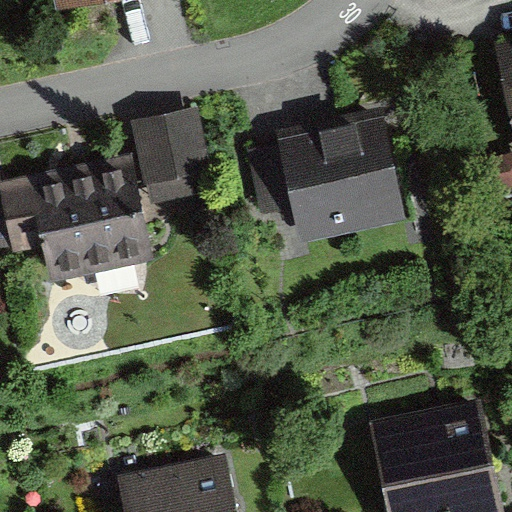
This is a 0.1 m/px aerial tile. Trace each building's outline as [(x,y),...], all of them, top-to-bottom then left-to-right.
[(414,107),(303,134),(328,240),(439,214),(414,107)] [(161,143),(51,162),(69,268),(179,249),(161,143)] [(0,315),(16,311),(0,249),(0,315)] [(511,511),(511,399),(509,389),(393,418),(417,511),(511,511)] [(266,511),(252,450),(141,476),(149,511),(266,511)]
